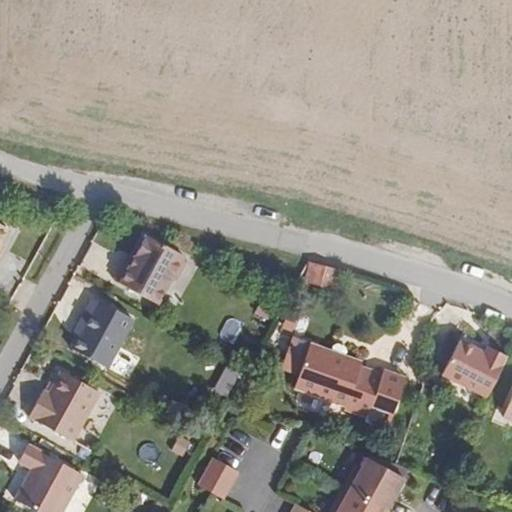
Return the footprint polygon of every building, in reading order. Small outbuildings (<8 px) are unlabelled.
[(8,252),(11,246),(18,233),(0,222),(0,273),(8,258),(5,257),(8,252)] [(187,285),(196,268),(195,262),(157,241),(145,264),(143,269),(140,274),(134,271),(126,287),(168,310),(181,286),(187,285)] [(8,258),(14,248),(11,246),(8,252),(5,257),(8,258)] [(143,269),(145,264),(140,261),(134,271),(140,274),(143,269)] [(344,294),(350,276),(325,268),(320,284),(344,294)] [(279,322),(286,309),(273,302),(266,314),(279,322)] [(119,374),(145,326),(105,304),(90,332),(94,334),(92,338),(90,342),(83,354),(119,374)] [(284,370),(301,373),(309,338),(291,335),(284,370)] [(492,397),(511,355),(493,346),(489,353),(463,342),(448,377),(492,397)] [(397,427),(413,381),(393,374),(391,378),(368,370),(370,365),(320,347),(304,389),(354,408),(353,411),(397,427)] [(85,446),(112,397),(73,376),(64,393),(61,398),(56,395),(41,421),(85,446)] [(41,511),(76,511),(94,479),(40,449),(30,466),(43,473),(40,478),(27,504),(41,511)] [(240,488),(248,474),(222,460),(215,474),(240,488)] [(397,511),(404,499),(414,483),(377,462),(372,472),(366,469),(353,492),(389,511),(397,511)] [(240,488),(215,474),(208,488),(233,501),(240,488)] [(389,511),(353,492),(341,511),(389,511)]
